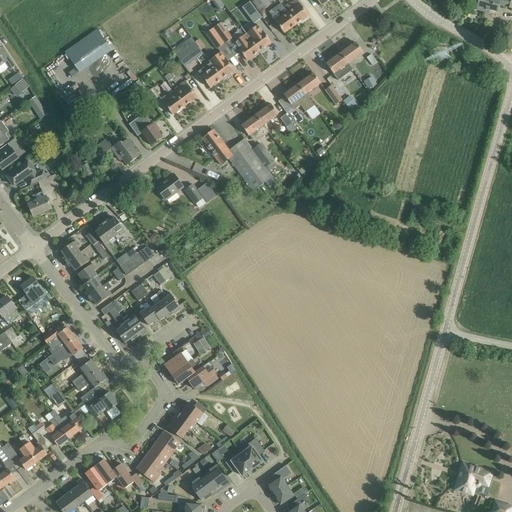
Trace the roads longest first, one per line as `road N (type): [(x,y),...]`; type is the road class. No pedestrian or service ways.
road 1 (unclassified): [(31,246),(372,0)]
road 2 (unclassified): [(444,333),(511,83)]
road 3 (residential): [(32,491),(104,439),(129,446),(168,394),(140,354)]
road 4 (unclassified): [(393,511),(444,333)]
road 5 (residential): [(31,246),(119,365),(140,354)]
